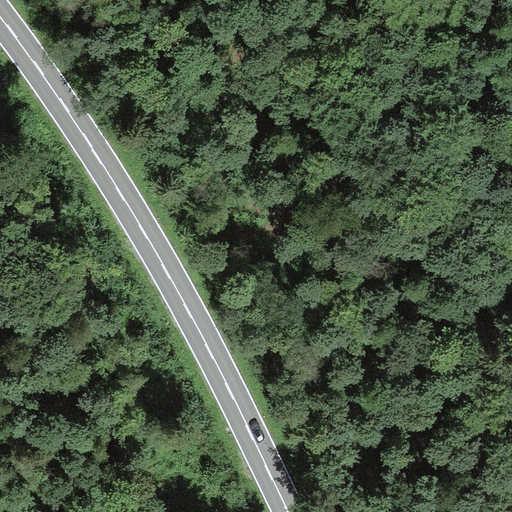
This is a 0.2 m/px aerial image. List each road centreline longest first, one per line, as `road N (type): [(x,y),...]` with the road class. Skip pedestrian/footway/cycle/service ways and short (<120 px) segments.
road 1 (secondary): [(0,20),(132,213),(289,511)]
road 2 (track): [(511,401),(489,313),(511,198)]
